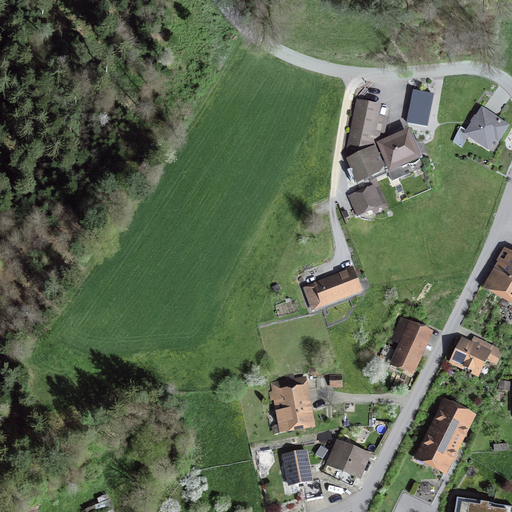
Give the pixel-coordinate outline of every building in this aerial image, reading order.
[(356,101),(345,157),(350,168),(346,170),(351,180),(353,194),(349,196),(358,215),(367,212),(369,216),(383,210),(373,187),(376,186),(372,180),(386,174),(385,171),(388,170),(390,169),(384,153),(372,157),(371,154),(376,131),(382,133),(385,117),(375,116),(377,105),(356,101)] [(509,127),(482,108),(464,134),(487,150),(494,139),(498,142),(509,127)] [(408,133),(380,144),(384,153),(390,169),(388,170),(392,181),(406,175),(402,166),(419,159),(408,133)] [(511,252),(507,250),(485,289),(511,303),(511,252)] [(350,269),(302,287),(310,309),(359,291),(350,269)] [(410,377),(430,333),(399,319),(388,341),(398,346),(388,367),(410,377)] [(470,344),(460,339),(448,364),(476,378),(485,360),(494,365),(501,352),(473,338),(470,344)] [(341,376),(330,376),(330,387),(341,387),(341,376)] [(304,378),(270,383),(278,433),(312,428),(304,378)] [(444,401),(429,430),(460,445),(474,416),(444,401)] [(444,476),(460,445),(429,430),(414,461),(444,476)] [(368,456),(337,441),(328,460),(359,474),(368,456)] [(305,451),(280,456),(287,486),(303,483),(307,501),(323,497),(320,479),(311,481),(305,451)] [(343,471),(338,480),(352,486),(356,477),(343,471)] [(130,479),(116,491),(125,503),(140,491),(130,479)] [(101,511),(111,508),(106,494),(97,498),(99,504),(85,510),(85,511),(101,511)] [(509,511),(510,507),(453,501),(452,511),(509,511)]
